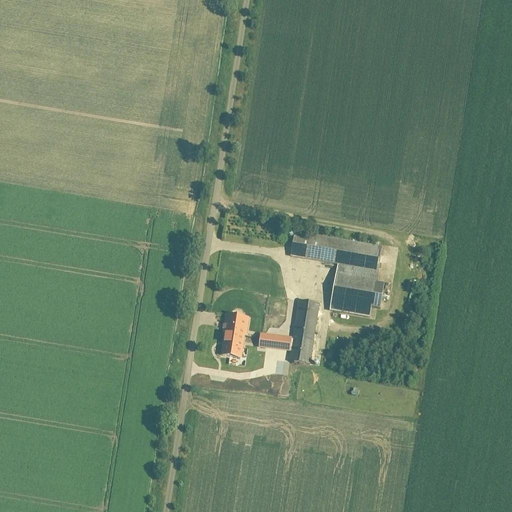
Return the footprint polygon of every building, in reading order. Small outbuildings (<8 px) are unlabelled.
[(299,232),(294,259),(379,273),(384,247),(299,232)] [(341,270),(333,312),(374,320),(383,278),(341,270)] [(254,295),(251,316),(284,321),(288,300),(254,295)] [(320,307),(301,304),(292,361),(310,364),(320,307)] [(291,340),(264,336),(261,355),(288,360),(291,340)] [(258,344),(249,342),(247,352),(256,354),(258,344)]
